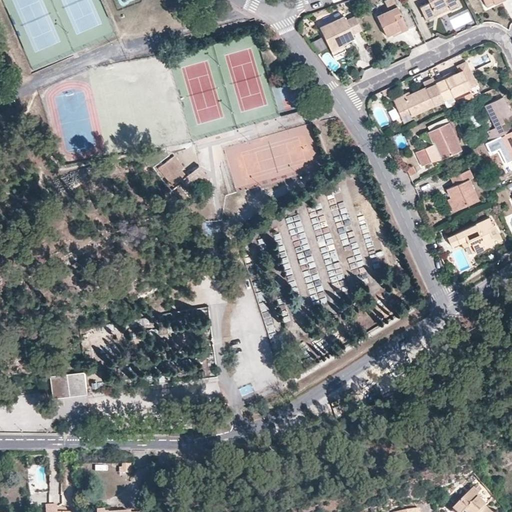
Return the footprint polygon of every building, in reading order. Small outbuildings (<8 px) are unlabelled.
[(385,0),(384,1),(388,10),(376,16),(385,35),(388,34),(391,33),(399,29),(400,33),(407,30),(393,0),(385,0)] [(459,7),(456,0),(427,0),(429,2),(419,6),(425,19),(435,15),(433,10),(447,4),(449,8),(451,11),(459,7)] [(433,10),(435,15),(449,8),(447,4),(433,10)] [(354,37),(344,16),(320,27),(329,48),(342,42),(354,37)] [(344,46),(342,42),(329,48),(331,51),(344,46)] [(459,71),(463,70),(471,87),(476,84),(466,62),(457,66),(459,71)] [(471,87),(463,70),(459,71),(435,82),(443,100),(449,97),(471,87)] [(424,85),(425,87),(410,94),(406,96),(405,93),(393,99),(396,105),(401,116),(410,112),(412,115),(444,101),(443,100),(435,82),(434,80),(424,85)] [(511,129),(508,121),(511,118),(511,116),(502,96),(485,106),(495,127),(488,131),(491,140),(501,135),(511,130),(511,129)] [(441,159),(460,150),(448,123),(429,132),(434,143),(441,159)] [(511,158),(511,130),(501,135),(511,158)] [(439,160),(441,159),(434,143),(432,144),(439,160)] [(425,147),(415,152),(422,165),(431,161),(425,147)] [(174,155),(171,157),(180,168),(183,166),(174,155)] [(171,157),(157,168),(172,187),(180,182),(186,176),(180,168),(171,157)] [(453,176),(457,184),(453,185),(445,188),(450,198),(456,209),(478,199),(469,179),(472,177),(469,169),(453,176)] [(180,182),(189,195),(209,181),(206,177),(203,175),(199,173),(195,173),(191,174),(186,176),(180,182)] [(450,198),(447,199),(452,211),(456,209),(450,198)] [(473,253),(493,244),(487,229),(493,226),(489,217),(448,236),(452,246),(462,242),(467,240),(469,245),(473,253)] [(493,226),(487,229),(493,244),(502,240),(496,225),(493,226)] [(87,393),(84,373),(50,377),(53,397),(87,393)] [(460,511),(465,511),(467,511),(468,511),(480,511),(484,509),(485,507),(476,498),(476,493),(473,490),(457,508),(460,511)] [(485,507),(488,504),(476,493),(476,498),(485,507)]
